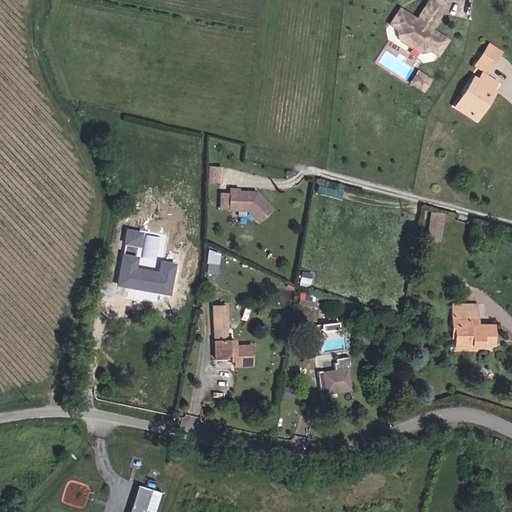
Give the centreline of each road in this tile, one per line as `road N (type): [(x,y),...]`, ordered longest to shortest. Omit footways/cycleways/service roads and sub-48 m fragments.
road 1 (unclassified): [(511,427),(446,413),(329,453),(276,450),(98,411),(0,420)]
road 2 (unknown): [(511,215),(309,168),(285,179),(227,170)]
